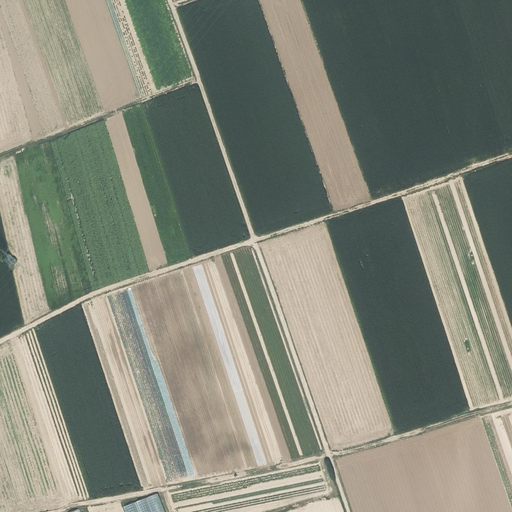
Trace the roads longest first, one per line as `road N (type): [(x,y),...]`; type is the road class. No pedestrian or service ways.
road 1 (track): [(0,342),(128,280),(511,156)]
road 2 (track): [(170,0),(349,511)]
road 3 (track): [(54,511),(328,455),(511,403)]
road 4 (track): [(0,157),(198,78)]
